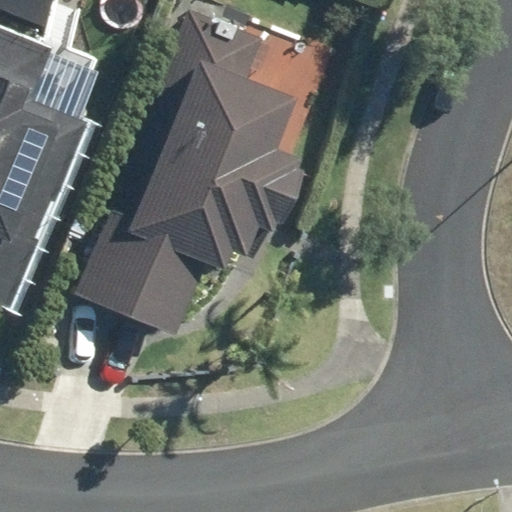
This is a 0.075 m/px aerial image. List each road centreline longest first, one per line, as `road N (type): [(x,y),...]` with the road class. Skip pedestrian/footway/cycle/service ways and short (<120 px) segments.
road 1 (residential): [(464,442),(138,497),(0,475)]
road 2 (residential): [(505,0),(434,233),(464,442)]
